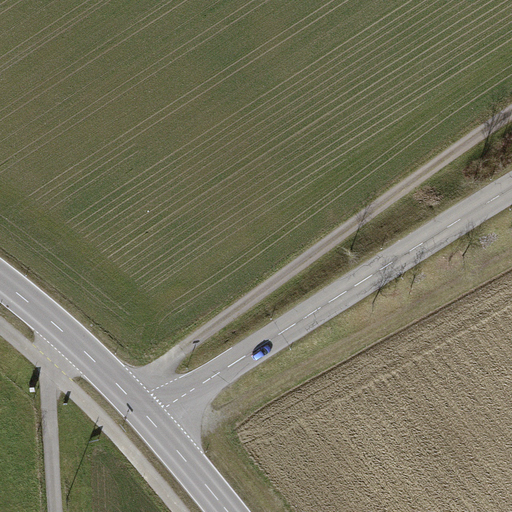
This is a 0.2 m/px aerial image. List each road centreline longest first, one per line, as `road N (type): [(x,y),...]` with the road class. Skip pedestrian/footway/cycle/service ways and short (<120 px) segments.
road 1 (track): [(126,392),(511,113)]
road 2 (tertiary): [(150,418),(511,188)]
road 3 (track): [(207,425),(511,263)]
road 4 (unclassified): [(63,331),(49,367),(56,511)]
road 5 (track): [(277,511),(207,425),(150,418)]
road 6 (primary): [(150,418),(63,331)]
road 7 (primary): [(228,511),(150,418)]
